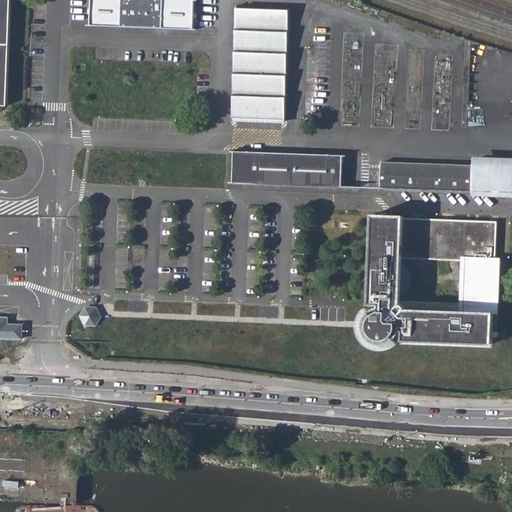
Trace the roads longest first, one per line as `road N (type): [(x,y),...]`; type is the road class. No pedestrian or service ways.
road 1 (secondary): [(0,384),(511,416)]
road 2 (unknown): [(341,14),(338,141)]
